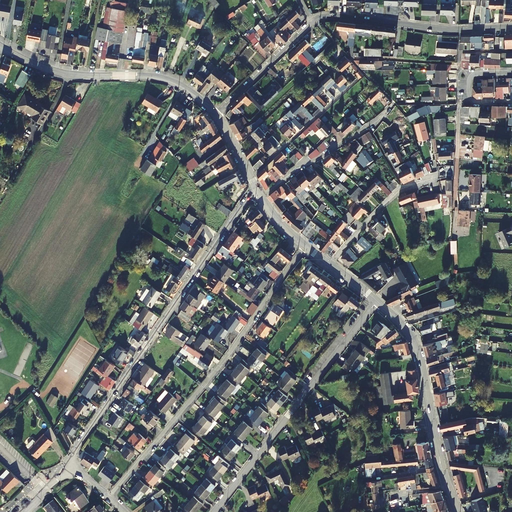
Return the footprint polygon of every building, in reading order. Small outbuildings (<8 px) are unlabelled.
[(263,0),(251,0),(263,23),(278,15),(275,10),(270,12),(263,0)] [(378,0),(365,0),(365,9),(370,9),(373,9),(378,9),(378,0)] [(456,3),(441,2),(440,14),(446,14),(446,13),(450,13),(450,15),(455,15),(456,3)] [(0,15),(9,17),(11,6),(0,4),(0,15)] [(437,5),(422,4),(421,14),(436,15),(437,5)] [(294,19),(302,11),(299,6),(287,18),(287,19),(297,29),(300,26),(294,19)] [(101,58),(118,61),(119,55),(112,54),(113,49),(115,49),(115,47),(120,48),(123,32),(114,30),(119,9),(113,8),(109,29),(98,26),(95,40),(106,42),(105,47),(104,47),(101,58)] [(117,28),(124,29),(127,10),(120,9),(117,28)] [(191,15),(186,25),(190,27),(191,26),(198,29),(202,20),(191,15)] [(294,31),(297,29),(287,19),(287,18),(286,19),(277,28),(280,31),(287,38),(291,35),(286,30),(287,29),(286,28),(288,25),(294,31)] [(354,56),(356,35),(356,32),(357,25),(339,23),(339,30),(350,31),(348,45),(350,45),(350,56),(354,56)] [(50,25),(46,46),(53,47),(52,52),(57,53),(58,44),(54,43),(57,26),(50,25)] [(357,25),(356,32),(372,34),(373,26),(357,25)] [(373,26),(372,34),(396,36),(396,29),(373,26)] [(132,60),(144,62),(145,52),(139,51),(141,44),(146,45),(149,29),(138,27),(132,60)] [(27,38),(40,40),(41,30),(29,28),(27,38)] [(280,31),(277,28),(274,30),(277,34),(275,35),(277,36),(274,38),(278,42),(281,40),(283,42),(287,38),(280,31)] [(259,30),(257,31),(259,33),(272,48),(275,45),(263,29),(260,31),(259,30)] [(258,34),(256,32),(255,31),(249,36),(252,39),(258,34)] [(76,47),(89,50),(91,40),(87,39),(88,35),(79,33),(78,36),(76,47)] [(259,33),(258,34),(252,39),(250,40),(255,45),(258,42),(259,43),(260,43),(267,51),(272,48),(259,33)] [(65,36),(61,56),(68,58),(69,48),(76,49),(76,47),(78,36),(73,35),(73,38),(65,36)] [(494,49),(494,36),(485,36),(485,40),(489,40),(490,47),(492,47),(492,49),(494,49)] [(465,43),(471,43),(473,43),(472,37),(461,38),(460,50),(465,50),(465,43)] [(483,49),(483,46),(483,37),(472,37),(473,43),(471,43),(471,50),(474,50),(475,43),(478,43),(478,48),(481,48),(481,49),(483,49)] [(201,39),(196,47),(207,54),(212,46),(201,39)] [(407,39),(406,49),(421,51),(422,40),(407,39)] [(306,40),(297,48),(310,62),(313,59),(315,58),(318,55),(317,53),(311,58),(307,53),(307,52),(305,49),(310,44),(306,40)] [(163,47),(164,41),(161,41),(159,51),(158,55),(156,66),(162,67),(166,47),(163,47)] [(181,47),(187,50),(190,44),(185,41),(181,47)] [(438,52),(458,53),(458,43),(438,42),(438,52)] [(327,47),(321,52),(324,55),(330,50),(327,47)] [(310,62),(297,48),(288,56),(292,60),(298,55),(301,59),(302,58),(306,63),(300,69),(302,70),(310,62)] [(382,48),(371,48),(371,55),(390,56),(390,50),(382,49),(382,48)] [(152,61),(151,65),(156,66),(158,55),(159,51),(151,49),(149,60),(152,61)] [(470,66),(472,66),(480,66),(481,53),(477,53),(477,56),(471,56),(471,54),(463,54),(462,67),(465,69),(470,69),(470,66)] [(481,67),(501,68),(501,54),(492,54),(492,55),(488,55),(488,58),(496,58),(496,62),(481,62),(481,67)] [(341,63),(338,66),(342,71),(345,73),(348,70),(345,67),(351,62),(345,56),(339,61),(341,63)] [(197,90),(208,77),(203,73),(202,74),(201,73),(208,64),(208,63),(209,61),(209,60),(207,62),(206,62),(193,79),(198,83),(195,88),(197,90)] [(377,70),(394,70),(394,65),(385,65),(385,66),(382,66),(382,61),(355,60),(358,64),(361,64),(361,66),(377,66),(377,70)] [(0,70),(0,80),(3,82),(11,65),(3,62),(0,70)] [(356,77),(357,78),(358,79),(363,74),(354,63),(351,66),(356,72),(355,73),(357,76),(356,77)] [(216,84),(224,75),(215,68),(214,69),(213,71),(208,77),(197,90),(202,93),(212,80),(216,84)] [(23,88),(31,75),(22,70),(15,82),(23,88)] [(438,84),(448,83),(447,70),(437,70),(438,84)] [(343,89),(347,86),(343,82),(347,79),(342,74),(340,76),(337,73),(332,77),(343,89)] [(235,82),(225,74),(224,75),(216,84),(222,88),(222,87),(227,91),(235,82)] [(334,84),(341,91),(343,89),(332,77),(329,74),(321,82),(327,89),(334,84)] [(498,93),(504,93),(511,93),(510,78),(507,79),(507,85),(498,86),(498,93)] [(496,93),(496,80),(489,80),(488,81),(483,81),(483,87),(474,87),(474,95),(478,99),(484,99),(484,97),(496,96),(496,93)] [(323,89),(332,99),(335,97),(327,89),(321,82),(310,91),(325,107),(327,104),(317,94),(323,89)] [(283,88),(279,84),(262,100),(250,87),(244,93),(252,101),(260,110),(283,88)] [(371,104),(383,93),(379,88),(367,100),(371,104)] [(437,88),(437,101),(448,100),(448,88),(437,88)] [(312,99),(322,109),(325,107),(310,91),(300,101),(304,106),(312,99)] [(143,102),(158,111),(164,102),(148,93),(143,102)] [(252,101),(244,93),(229,107),(231,109),(236,114),(237,115),(241,112),(243,114),(244,113),(243,112),(244,111),(239,106),(244,102),(247,105),(252,101)] [(387,103),(390,105),(392,103),(384,94),(381,97),(387,103)] [(32,118),(40,124),(48,111),(39,106),(38,107),(33,104),(35,102),(25,95),(18,106),(33,116),(32,118)] [(59,104),(67,109),(70,110),(75,102),(65,95),(59,104)] [(176,101),(171,110),(180,116),(185,107),(179,104),(179,102),(176,101)] [(300,130),(303,127),(293,117),(304,106),(300,101),(285,114),(290,119),(296,125),(300,130)] [(71,111),(74,113),(80,104),(76,102),(71,111)] [(56,110),(59,112),(63,114),(67,109),(59,104),(56,110)] [(359,115),(365,109),(361,105),(355,111),(359,115)] [(506,107),(493,106),(492,117),(498,117),(498,116),(505,116),(506,107)] [(192,111),(187,107),(163,145),(165,147),(175,132),(178,133),(192,111)] [(481,113),(481,107),(464,107),(462,109),(462,116),(481,116),(481,113)] [(228,112),(233,118),(236,114),(231,109),(228,112)] [(52,124),(59,112),(56,110),(49,122),(52,124)] [(305,113),(311,120),(314,117),(308,110),(305,113)] [(409,116),(411,121),(421,116),(420,113),(419,111),(409,116)] [(200,129),(201,130),(213,121),(206,112),(201,116),(203,118),(199,122),(201,125),(198,128),(200,130),(200,129)] [(263,115),(254,122),(257,124),(265,118),(263,115)] [(234,134),(240,130),(240,129),(247,124),(246,123),(247,122),(243,117),(229,124),(234,134)] [(344,137),(357,125),(355,123),(349,117),(346,120),(349,123),(340,132),(344,137)] [(316,125),(327,136),(332,131),(319,118),(310,126),(312,129),(316,125)] [(279,129),(286,136),(293,129),(292,128),(296,125),(290,119),(279,129)] [(359,120),(355,123),(357,125),(360,128),(364,125),(359,120)] [(436,121),(437,134),(447,133),(446,120),(436,121)] [(213,121),(201,130),(203,133),(209,128),(211,129),(208,132),(210,136),(218,131),(213,121)] [(425,122),(416,124),(421,141),(430,139),(429,136),(425,122)] [(240,144),(246,138),(245,136),(248,134),(247,133),(252,130),(251,129),(253,127),(252,125),(250,126),(249,125),(240,130),(234,134),(240,144)] [(265,134),(265,133),(259,127),(251,133),(258,141),(260,139),(265,134)] [(326,139),(328,141),(337,132),(335,130),(326,139)] [(399,139),(401,138),(402,137),(398,130),(382,139),(385,144),(389,142),(394,152),(399,149),(397,144),(401,142),(399,139)] [(260,139),(264,143),(265,142),(263,140),(270,133),(268,131),(265,133),(265,134),(260,139)] [(219,132),(202,145),(200,147),(197,140),(193,142),(196,149),(197,149),(200,154),(222,138),(219,132)] [(485,137),(476,136),(474,149),(473,157),(482,158),(485,137)] [(353,150),(358,154),(363,146),(356,139),(354,140),(357,144),(353,150)] [(188,141),(178,151),(180,153),(191,144),(188,141)] [(248,158),(261,145),(257,142),(257,141),(245,152),(248,158)] [(270,141),(263,147),(270,154),(276,148),(270,141)] [(307,160),(321,153),(327,147),(322,143),(306,158),(307,160)] [(215,153),(218,157),(228,150),(225,145),(215,153)] [(161,148),(155,157),(153,162),(156,164),(159,160),(160,161),(166,151),(161,148)] [(375,160),(373,158),(367,149),(361,154),(369,164),(375,160)] [(390,155),(389,155),(391,159),(396,157),(398,161),(394,164),(395,166),(404,160),(399,149),(394,152),(390,155)] [(358,154),(353,150),(345,161),(335,151),(332,153),(347,168),(358,154)] [(229,152),(223,155),(226,160),(222,162),(221,164),(224,168),(228,166),(230,168),(236,165),(229,152)] [(287,172),(289,170),(284,165),(286,163),(283,159),(286,156),(282,152),(274,159),(285,171),(287,172)] [(209,164),(218,157),(215,153),(205,160),(209,164)] [(295,163),(299,159),(294,154),(290,158),(295,163)] [(336,159),(331,154),(323,161),(336,175),(339,172),(334,167),(336,166),(333,162),(336,159)] [(193,156),(183,164),(188,172),(199,164),(193,156)] [(255,171),(266,160),(263,156),(255,163),(252,158),(249,159),(255,171)] [(150,174),(156,164),(153,162),(149,160),(146,158),(140,168),(150,174)] [(222,162),(220,159),(210,167),(212,170),(221,164),(222,162)] [(269,163),(273,167),(281,175),(285,171),(274,159),(269,163)] [(197,164),(200,168),(207,164),(204,160),(197,164)] [(410,160),(403,164),(411,180),(418,177),(418,178),(427,174),(424,167),(414,172),(412,167),(413,166),(410,160)] [(278,180),(281,177),(275,171),(274,172),(272,170),(270,171),(269,170),(273,167),(269,163),(264,168),(268,172),(270,171),(278,180)] [(212,170),(201,178),(195,182),(199,187),(220,172),(219,171),(224,168),(221,164),(212,170)] [(411,180),(403,164),(396,168),(405,183),(411,180)] [(209,165),(203,169),(205,173),(211,169),(209,165)] [(265,190),(268,187),(264,179),(263,177),(268,173),(269,175),(268,176),(274,183),(278,180),(270,171),(268,172),(264,168),(257,175),(265,190)] [(236,179),(241,186),(246,184),(239,170),(221,180),(224,185),(236,179)] [(308,178),(315,186),(323,178),(316,170),(308,178)] [(339,178),(343,182),(348,176),(344,172),(339,178)] [(470,191),(480,192),(481,175),(471,174),(470,175),(470,178),(471,179),(470,191)] [(298,181),(305,189),(309,185),(313,190),(315,188),(314,187),(315,186),(308,178),(305,175),(298,181)] [(295,177),(290,180),(303,195),(307,191),(305,189),(298,181),(295,177)] [(368,190),(372,194),(380,186),(390,195),(393,193),(378,179),(368,190)] [(391,183),(396,189),(401,184),(396,179),(391,183)] [(452,180),(447,180),(447,194),(442,194),(443,203),(447,203),(447,199),(446,199),(446,196),(450,196),(450,205),(453,205),(452,180)] [(194,191),(199,187),(195,182),(190,186),(194,191)] [(338,193),(342,188),(337,184),(333,189),(338,193)] [(286,190),(282,186),(269,196),(273,202),(286,191),(286,190)] [(297,203),(299,202),(299,201),(297,199),(299,197),(297,195),(290,187),(286,190),(286,191),(289,195),(297,203)] [(372,194),(368,190),(366,191),(357,201),(363,207),(366,204),(364,202),(372,194)] [(282,213),(287,209),(281,201),(289,195),(286,191),(273,202),(282,213)] [(407,195),(406,193),(400,197),(402,204),(418,198),(416,192),(407,195)] [(438,194),(419,198),(419,200),(420,206),(421,208),(421,210),(424,221),(427,220),(425,211),(424,207),(439,204),(440,204),(438,194)] [(184,209),(189,213),(194,205),(188,202),(184,209)] [(356,205),(346,216),(353,223),(364,211),(366,213),(368,211),(358,202),(356,205)] [(221,205),(218,209),(229,216),(232,212),(221,205)] [(251,215),(246,221),(250,225),(258,218),(262,214),(259,208),(257,210),(254,208),(249,213),(251,215)] [(292,224),(299,216),(302,213),(304,211),(301,208),(293,217),(287,211),(283,216),(292,224)] [(470,220),(470,210),(460,210),(460,219),(470,220)] [(383,232),(390,224),(385,214),(379,220),(380,221),(375,226),(374,225),(371,229),(382,239),(386,235),(383,232)] [(300,223),(303,219),(299,216),(292,224),(301,232),(305,227),(300,223)] [(352,225),(353,223),(346,216),(344,218),(352,225)] [(265,227),(258,218),(250,225),(249,226),(254,231),(258,228),(261,231),(265,227)] [(343,219),(339,224),(335,229),(340,233),(348,223),(343,219)] [(193,231),(189,228),(187,232),(196,238),(205,224),(200,220),(193,231)] [(320,232),(323,229),(311,220),(309,223),(314,227),(317,229),(320,232)] [(306,236),(314,227),(309,223),(302,233),(306,236)] [(511,226),(500,231),(503,240),(506,247),(511,244),(511,226)] [(309,239),(317,229),(314,227),(306,236),(309,239)] [(331,235),(323,229),(320,232),(328,238),(333,242),(340,233),(335,229),(331,235)] [(234,230),(223,244),(230,249),(232,251),(242,237),(236,231),(234,230)] [(254,247),(263,235),(259,232),(255,239),(253,238),(249,243),(254,247)] [(364,248),(370,242),(363,236),(358,242),(364,248)] [(195,259),(205,244),(196,238),(195,239),(193,237),(188,243),(195,248),(190,255),(195,259)] [(328,238),(325,242),(320,248),(325,252),(328,248),(332,251),(329,255),(332,258),(340,248),(333,242),(328,238)] [(320,248),(325,242),(322,239),(317,245),(320,248)] [(223,254),(226,256),(230,249),(223,244),(215,254),(221,258),(223,254)] [(276,263),(276,262),(281,256),(289,262),(292,257),(280,247),(271,259),(276,263)] [(230,249),(226,256),(225,257),(230,260),(235,253),(232,251),(230,249)] [(349,266),(358,259),(351,249),(347,252),(349,254),(343,259),(349,266)] [(191,265),(193,262),(186,257),(183,261),(191,265)] [(153,269),(157,263),(151,259),(147,265),(153,269)] [(276,279),(282,269),(275,264),(276,263),(271,259),(265,267),(269,271),(268,273),(276,279)] [(391,268),(393,270),(404,264),(403,261),(391,268)] [(223,262),(214,274),(222,280),(223,280),(231,268),(223,262)] [(164,263),(161,266),(171,273),(175,275),(182,280),(191,268),(184,264),(180,270),(169,263),(168,266),(164,263)] [(360,278),(364,282),(369,280),(383,271),(389,281),(394,277),(386,263),(360,278)] [(393,270),(391,271),(404,293),(416,286),(404,264),(393,270)] [(303,282),(299,287),(306,292),(312,285),(321,273),(311,266),(304,275),(310,280),(306,284),(303,282)] [(174,277),(175,275),(171,273),(163,285),(172,292),(180,281),(174,277)] [(205,284),(215,291),(222,280),(214,274),(213,274),(205,284)] [(322,289),(314,298),(316,299),(321,293),(331,281),(322,275),(316,282),(321,285),(320,287),(322,289)] [(450,276),(436,281),(438,287),(452,282),(450,276)] [(321,293),(325,296),(330,289),(335,293),(339,287),(331,281),(321,293)] [(380,289),(373,283),(370,287),(377,293),(380,289)] [(306,292),(309,294),(312,291),(313,292),(317,288),(312,285),(306,292)] [(151,306),(161,292),(152,286),(150,290),(146,288),(139,298),(151,306)] [(252,286),(246,294),(245,296),(252,301),(254,298),(259,291),(254,287),(252,286)] [(194,287),(185,299),(196,307),(197,308),(199,309),(203,303),(205,303),(207,300),(207,298),(204,296),(205,295),(200,292),(194,287)] [(245,296),(246,294),(237,287),(236,290),(245,296)] [(386,302),(404,294),(401,289),(382,298),(386,302)] [(410,290),(404,294),(386,302),(391,306),(413,295),(410,290)] [(230,308),(238,314),(241,310),(237,307),(243,299),(246,301),(248,299),(239,292),(238,294),(239,295),(230,308)] [(334,302),(341,308),(349,298),(342,293),(334,302)] [(359,303),(350,296),(349,298),(341,308),(336,314),(340,316),(350,304),(355,308),(359,303)] [(415,298),(405,302),(410,312),(420,309),(415,298)] [(186,321),(196,307),(185,299),(180,307),(182,308),(177,314),(186,321)] [(278,300),(265,318),(273,324),(284,311),(287,313),(290,309),(278,300)] [(258,305),(253,302),(247,310),(252,314),(258,305)] [(409,319),(442,309),(441,306),(440,303),(420,309),(410,312),(407,313),(409,319)] [(136,311),(129,321),(142,330),(153,312),(144,306),(139,313),(136,311)] [(215,312),(211,318),(216,321),(220,315),(215,312)] [(231,332),(239,320),(241,318),(234,313),(224,327),(231,332)] [(201,330),(202,329),(201,328),(204,325),(207,327),(211,322),(207,320),(209,317),(206,315),(197,327),(201,330)] [(439,316),(428,319),(429,324),(422,327),(424,333),(433,331),(432,327),(436,326),(435,323),(441,321),(439,316)] [(371,329),(382,338),(393,329),(380,318),(371,329)] [(129,321),(127,325),(137,331),(135,334),(133,333),(128,340),(138,347),(147,333),(142,330),(129,321)] [(264,337),(271,327),(263,321),(256,331),(264,337)] [(165,334),(173,340),(180,330),(171,325),(165,334)] [(212,337),(213,335),(203,327),(202,329),(201,330),(212,337)] [(376,342),(376,347),(383,342),(388,339),(389,341),(400,333),(396,328),(393,329),(382,338),(376,342)] [(185,342),(189,345),(195,336),(192,333),(185,342)] [(202,333),(195,343),(204,349),(211,339),(202,333)] [(481,345),(477,344),(476,352),(488,353),(489,334),(481,334),(481,345)] [(222,341),(213,335),(212,337),(221,343),(222,341)] [(265,349),(268,344),(261,338),(257,343),(258,343),(265,349)] [(426,356),(437,352),(436,349),(438,348),(438,345),(446,343),(445,339),(442,340),(434,342),(423,345),(426,356)] [(406,341),(394,344),(391,346),(392,348),(393,347),(394,348),(397,347),(397,349),(403,348),(405,354),(410,353),(406,341)] [(204,355),(189,345),(185,342),(183,346),(179,351),(186,355),(188,351),(200,359),(198,362),(206,368),(211,361),(204,355)] [(351,354),(360,362),(370,349),(361,342),(351,354)] [(252,352),(261,359),(268,352),(265,349),(258,343),(252,352)] [(119,364),(128,351),(119,345),(111,358),(119,364)] [(252,352),(244,361),(251,366),(254,368),(261,359),(252,352)] [(447,353),(438,356),(427,359),(428,365),(444,360),(443,357),(448,355),(447,353)] [(360,362),(351,354),(344,363),(354,371),(356,367),(359,370),(364,364),(360,362)] [(235,367),(244,374),(251,366),(244,361),(242,358),(235,367)] [(106,359),(104,361),(99,369),(103,372),(107,375),(114,365),(106,359)] [(145,363),(140,369),(139,370),(134,378),(143,385),(154,369),(145,363)] [(158,382),(162,385),(173,371),(171,369),(172,367),(170,365),(158,382)] [(452,365),(429,370),(431,375),(436,374),(450,371),(453,370),(452,365)] [(109,389),(115,380),(107,375),(103,372),(99,369),(93,366),(92,367),(106,377),(105,380),(103,378),(100,383),(109,389)] [(237,383),(244,374),(235,367),(228,375),(237,383)] [(282,377),(291,385),(298,377),(286,367),(284,370),(286,372),(282,377)] [(435,393),(440,391),(449,389),(446,374),(450,373),(450,371),(436,374),(439,386),(433,388),(435,393)] [(416,373),(409,375),(405,375),(408,392),(390,395),(387,377),(380,379),(384,403),(413,399),(412,393),(419,391),(416,373)] [(221,383),(230,391),(237,383),(228,375),(221,383)] [(282,377),(274,385),(278,388),(284,393),(291,385),(282,377)] [(134,378),(133,378),(130,383),(137,388),(139,386),(142,388),(143,387),(149,392),(151,390),(143,385),(134,378)] [(90,379),(81,392),(90,398),(99,385),(90,379)] [(221,383),(214,391),(217,393),(223,399),(230,391),(221,383)] [(238,384),(232,390),(234,393),(241,387),(238,384)] [(128,385),(126,387),(132,392),(136,395),(138,392),(128,385)] [(128,399),(132,392),(126,387),(121,394),(128,399)] [(271,396),(280,404),(287,396),(284,393),(278,388),(271,396)] [(165,411),(176,398),(168,391),(157,404),(165,411)] [(445,391),(440,391),(435,393),(437,406),(448,404),(445,391)] [(136,395),(132,392),(131,395),(142,403),(144,400),(136,395)] [(51,393),(46,402),(53,406),(58,397),(51,393)] [(209,402),(219,409),(226,401),(223,399),(217,393),(209,402)] [(273,413),(280,404),(271,396),(264,405),(269,409),(273,413)] [(134,404),(124,397),(119,405),(129,412),(134,404)] [(85,403),(79,410),(81,411),(87,415),(90,411),(87,409),(92,403),(88,400),(86,403),(85,403)] [(209,402),(203,410),(205,411),(212,418),(219,409),(209,402)] [(254,410),(262,417),(269,409),(264,405),(260,402),(254,410)] [(67,415),(65,419),(69,422),(72,424),(81,411),(79,410),(69,403),(67,407),(68,408),(65,414),(67,415)] [(22,409),(27,415),(33,411),(28,404),(22,409)] [(312,409),(317,420),(324,417),(326,420),(335,415),(329,405),(320,409),(318,406),(312,409)] [(148,429),(158,417),(147,407),(140,416),(142,418),(139,421),(148,429)] [(254,410),(247,419),(253,424),(255,426),(262,417),(254,410)] [(117,426),(123,417),(114,411),(108,421),(117,426)] [(198,419),(207,427),(214,419),(212,418),(205,411),(198,419)] [(400,412),(401,427),(414,426),(413,420),(410,420),(410,412),(400,412)] [(237,425),(246,433),(253,424),(247,419),(244,416),(237,425)] [(488,421),(488,418),(476,417),(441,424),(442,430),(463,426),(465,434),(476,431),(474,420),(479,420),(479,422),(483,422),(483,421),(488,421)] [(200,435),(202,432),(207,427),(198,419),(191,428),(200,435)] [(72,424),(69,422),(64,430),(72,436),(77,428),(72,424)] [(237,425),(230,433),(232,434),(240,441),(246,433),(237,425)] [(181,437),(190,445),(197,437),(188,429),(181,437)] [(327,440),(321,430),(312,434),(310,430),(303,434),(308,444),(315,441),(317,444),(327,440)] [(133,432),(128,438),(139,447),(146,439),(138,432),(136,435),(133,432)] [(226,442),(235,450),(241,442),(240,441),(232,434),(226,442)] [(130,448),(131,446),(119,436),(117,438),(124,444),(119,451),(123,454),(129,459),(135,452),(130,448)] [(456,449),(453,436),(444,436),(446,448),(456,449)] [(181,437),(174,446),(181,452),(183,453),(190,445),(181,437)] [(49,452),(54,446),(46,438),(31,453),(38,460),(48,451),(49,452)] [(378,457),(378,461),(431,456),(428,441),(416,443),(417,450),(402,452),(401,442),(393,443),(395,455),(378,457)] [(228,458),(235,450),(226,442),(219,451),(228,458)] [(165,453),(174,460),(181,452),(174,446),(172,444),(165,453)] [(278,449),(283,460),(290,457),(292,460),(301,455),(296,445),(287,449),(285,446),(278,449)] [(112,455),(114,453),(117,449),(112,446),(105,457),(109,460),(112,455)] [(454,453),(462,453),(462,449),(458,449),(456,449),(446,448),(449,461),(456,462),(454,453)] [(83,450),(78,457),(82,459),(81,462),(89,467),(92,463),(97,466),(106,453),(102,450),(96,459),(83,450)] [(119,451),(116,454),(114,457),(118,460),(123,454),(119,451)] [(212,463),(222,471),(229,463),(215,451),(210,457),(214,460),(212,463)] [(165,453),(158,461),(166,467),(168,468),(174,460),(165,453)] [(425,462),(426,467),(433,466),(431,456),(378,461),(365,462),(365,468),(418,463),(418,462),(425,462)] [(150,468),(159,475),(166,467),(158,461),(157,459),(150,468)] [(451,468),(459,468),(475,470),(480,490),(485,489),(479,465),(468,463),(456,462),(449,461),(451,468)] [(212,463),(205,471),(208,474),(215,480),(222,471),(212,463)] [(265,474),(269,483),(278,478),(282,487),(290,484),(282,467),(265,474)] [(150,468),(143,476),(151,482),(152,483),(159,475),(150,468)] [(434,470),(427,472),(414,474),(415,478),(429,475),(433,487),(439,486),(434,470)] [(466,494),(460,473),(453,475),(459,496),(466,494)] [(201,482),(210,490),(217,481),(215,480),(208,474),(201,482)] [(414,474),(411,475),(404,476),(397,478),(398,482),(398,487),(404,486),(403,483),(412,481),(413,489),(417,489),(416,486),(415,478),(414,474)] [(135,483),(144,491),(151,482),(143,476),(142,475),(135,483)] [(0,481),(0,488),(8,495),(17,486),(18,487),(21,484),(12,476),(3,485),(0,481)] [(372,491),(378,491),(378,486),(381,485),(381,480),(371,482),(372,491)] [(201,482),(194,490),(196,492),(203,498),(210,490),(201,482)] [(128,492),(137,499),(144,491),(135,483),(128,492)] [(248,488),(253,499),(259,496),(261,498),(270,494),(265,484),(256,489),(255,485),(248,488)] [(79,510),(88,504),(77,491),(66,500),(70,505),(73,503),(79,510)] [(369,502),(369,504),(369,508),(380,507),(378,491),(372,491),(371,491),(373,502),(369,502)] [(441,491),(422,493),(422,496),(425,503),(432,502),(444,500),(441,491)] [(189,500),(198,508),(205,500),(203,498),(196,492),(189,500)] [(284,506),(289,501),(284,495),(279,500),(284,506)] [(388,510),(392,509),(391,503),(401,500),(400,496),(389,501),(388,508),(388,510)] [(462,506),(487,508),(488,500),(470,498),(460,500),(462,506)] [(161,511),(152,500),(143,507),(147,511),(161,511)] [(189,500),(182,508),(184,509),(186,511),(194,511),(198,508),(189,500)] [(444,500),(432,502),(433,504),(432,506),(434,508),(423,511),(421,511),(428,511),(432,511),(436,511),(448,508),(444,500)] [(60,511),(53,503),(44,511),(45,511),(60,511)]
